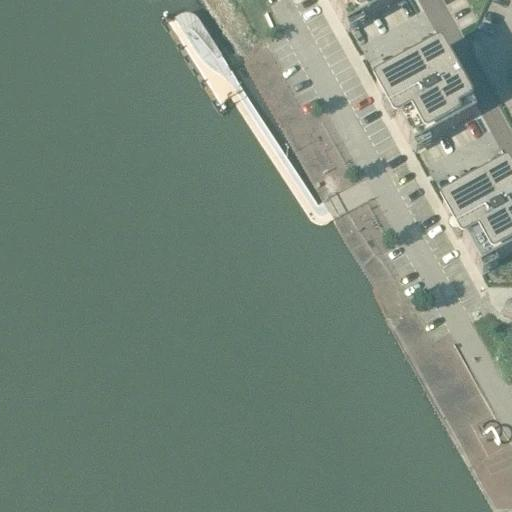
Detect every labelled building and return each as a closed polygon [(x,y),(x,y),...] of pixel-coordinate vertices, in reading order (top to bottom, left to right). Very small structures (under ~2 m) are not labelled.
[(328,0),(345,33),(402,0),(328,0)] [(214,60),(221,58),(199,24),(194,18),(190,16),(184,16),(178,18),(173,21),(180,34),(182,33),(185,32),(188,32),(191,33),(195,35),(198,40),(214,60)] [(412,152),(474,117),(437,50),(375,85),(412,152)] [(511,185),(504,171),(442,207),(475,266),(489,258),(495,263),(511,253),(511,185)] [(511,302),(508,301),(502,314),(510,318),(511,315),(511,302)]
